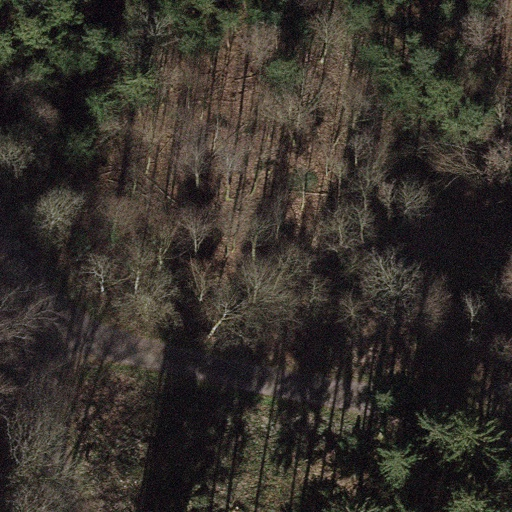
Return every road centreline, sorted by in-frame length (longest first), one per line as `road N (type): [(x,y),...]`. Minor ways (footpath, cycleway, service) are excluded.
road 1 (track): [(0,310),(407,394),(499,443),(511,460)]
road 2 (track): [(0,286),(73,511)]
